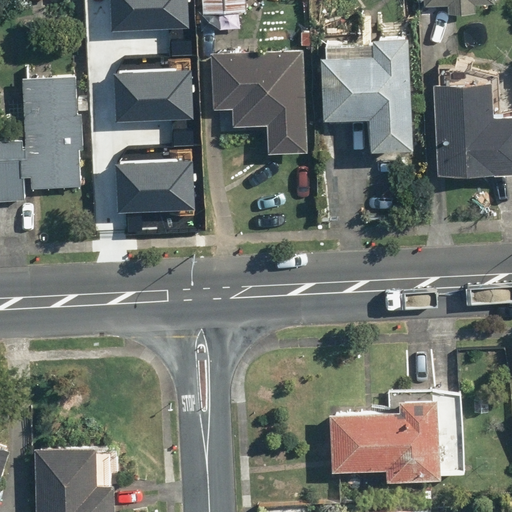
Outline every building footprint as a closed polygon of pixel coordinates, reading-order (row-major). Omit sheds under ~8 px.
[(242,0),(200,0),(201,10),(243,8),(242,0)] [(420,0),(420,3),(444,3),(444,12),(474,11),(474,0),(420,0)] [(183,195),(179,8),(130,9),(131,72),(91,73),(92,128),(129,128),(131,196),(183,195)] [(405,147),(404,33),(366,34),(366,53),(317,54),(317,115),(363,114),(363,147),(405,147)] [(301,150),(303,45),(209,44),(208,105),(221,105),(220,129),(250,130),(250,123),(264,123),(264,149),(301,150)] [(455,64),(433,64),(432,172),(511,173),(511,114),(498,114),(499,74),(455,73),(455,64)] [(20,77),(21,136),(0,136),(0,203),(23,203),(23,185),(77,184),(73,76),(20,77)] [(387,387),(388,407),(323,409),(325,468),(378,466),(379,480),(435,478),(435,474),(462,473),(458,384),(387,387)] [(113,446),(31,446),(31,511),(109,511),(110,487),(113,487),(113,446)]
